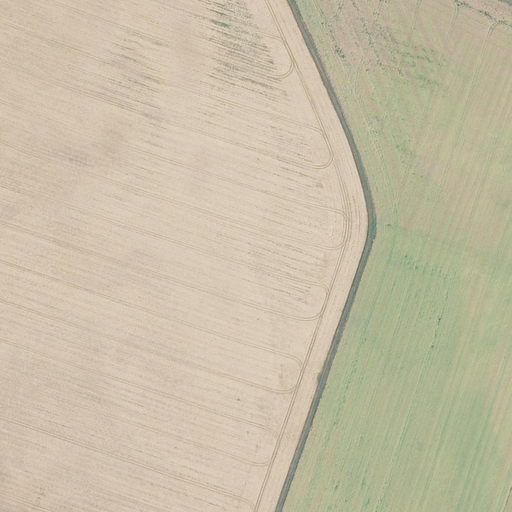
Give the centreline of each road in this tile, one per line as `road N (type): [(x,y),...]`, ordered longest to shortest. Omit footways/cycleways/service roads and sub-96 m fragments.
road 1 (track): [(280,511),(372,223),(351,139),(290,0)]
road 2 (track): [(372,223),(511,268)]
